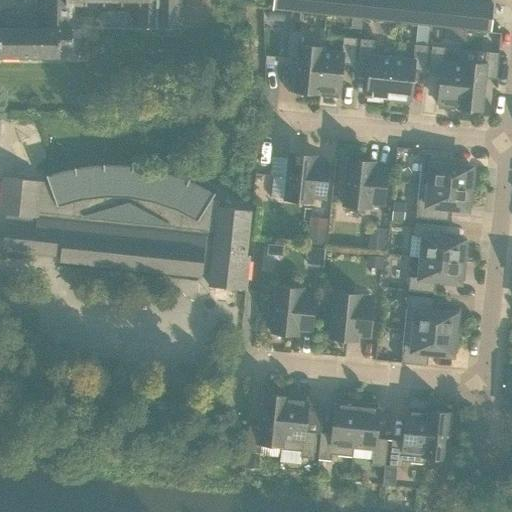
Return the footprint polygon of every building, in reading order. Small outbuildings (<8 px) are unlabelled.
[(0,30),(0,58),(58,59),(59,49),(72,50),(72,24),(72,7),(85,7),(86,7),(87,1),(102,1),(101,6),(105,7),(105,1),(119,1),(119,7),(123,7),(123,2),(137,2),(137,7),(139,7),(139,29),(177,30),(178,0),(44,0),(44,31),(0,30)] [(274,0),(273,9),(303,13),(303,0),(274,0)] [(318,0),(303,0),(303,13),(317,14),(318,0)] [(332,0),(318,0),(317,14),(331,15),(332,0)] [(347,0),(332,0),(331,15),(345,17),(347,0)] [(361,0),(347,0),(345,17),(360,18),(361,0)] [(376,0),(361,0),(360,18),(374,20),(376,0)] [(390,0),(376,0),(374,20),(388,21),(390,0)] [(405,0),(390,0),(388,21),(403,23),(405,0)] [(419,0),(405,0),(403,23),(417,24),(419,0)] [(433,0),(419,0),(417,24),(431,26),(433,0)] [(448,0),(433,0),(431,26),(446,27),(448,0)] [(494,4),(451,0),(448,0),(446,27),(491,32),(494,4)] [(269,11),(268,19),(290,21),(290,13),(269,11)] [(417,26),(415,45),(428,46),(430,27),(417,26)] [(318,93),(318,91),(322,51),(323,48),(301,46),(303,33),(289,32),(287,58),(299,59),(295,91),(318,93)] [(322,51),(318,91),(322,91),(322,95),(337,97),(338,93),(339,93),(342,64),(354,65),(357,39),(344,37),(342,53),(322,51)] [(389,98),(393,58),(372,56),(374,40),(361,39),(358,65),(370,67),(367,96),(368,96),(368,100),(382,102),(383,98),(389,98)] [(393,58),(389,98),(395,99),(394,103),(409,104),(409,100),(410,101),(413,71),(425,72),(428,46),(415,45),(413,60),(393,58)] [(455,105),(459,105),(463,65),(463,63),(465,50),(432,46),(429,73),(441,74),(438,103),(440,103),(439,107),(455,109),(455,105)] [(463,65),(459,105),(459,108),(481,110),(485,78),(496,80),(499,53),(486,52),(485,65),(463,63),(463,65)] [(420,183),(473,189),(475,172),(472,171),(472,167),(449,164),(450,152),(424,149),(420,183)] [(274,176),(272,198),(284,199),(312,202),(313,198),(325,199),(328,163),(306,161),(307,156),(289,154),(287,177),(274,176)] [(348,160),(343,206),(371,208),(371,204),(383,205),(387,169),(365,167),(365,162),(348,160)] [(248,213),(217,209),(218,203),(210,202),(215,193),(214,192),(212,195),(188,182),(189,179),(188,179),(187,182),(161,173),(161,170),(160,169),(159,173),(132,168),(132,164),(131,164),(131,168),(103,167),(103,163),(102,163),(102,167),(74,170),(74,166),(72,167),(73,170),(46,177),(45,174),(44,174),(47,183),(2,179),(0,200),(0,214),(5,215),(1,251),(59,257),(59,262),(209,278),(208,288),(244,292),(248,258),(243,258),(248,213)] [(473,189),(420,183),(416,217),(449,220),(450,208),(467,210),(468,206),(471,206),(473,189)] [(393,202),(391,220),(403,221),(405,203),(393,202)] [(314,243),(312,215),(300,215),(301,244),(314,243)] [(325,243),(328,219),(318,218),(315,242),(325,243)] [(421,257),(465,262),(467,244),(464,244),(464,240),(440,237),(442,225),(416,222),(414,235),(424,237),(421,257)] [(370,234),(368,250),(384,251),(386,236),(370,234)] [(282,256),(283,246),(268,245),(267,255),(282,256)] [(367,267),(382,269),(383,259),(368,257),(367,267)] [(465,262),(421,257),(419,277),(410,276),(408,289),(434,292),(436,280),(459,283),(460,279),(463,279),(465,262)] [(268,303),(266,318),(272,319),(271,332),(289,334),(289,329),(311,331),(315,296),(303,294),(304,290),(276,287),(274,303),(268,303)] [(329,338),(347,340),(347,335),(370,337),(373,302),(361,300),(362,296),(334,293),(329,338)] [(441,299),(408,295),(404,329),(458,335),(460,317),(456,317),(457,312),(439,311),(441,299)] [(392,326),(394,306),(384,305),(382,325),(392,326)] [(458,335),(404,329),(401,362),(427,365),(428,353),(452,356),(452,352),(456,352),(458,335)] [(282,449),(287,400),(287,397),(265,395),(261,427),(249,426),(247,452),(260,453),(261,447),(282,449)] [(287,400),(282,449),(301,451),(301,457),(314,459),(317,433),(305,431),(308,402),(306,402),(307,398),(291,396),(291,400),(287,400)] [(321,433),(318,459),(331,460),(332,454),(353,456),(354,449),(353,449),(357,407),(351,406),(352,402),(337,401),(337,405),(336,405),(333,434),(321,433)] [(353,449),(354,449),(373,450),(372,465),(385,466),(388,440),(376,439),(379,409),(378,409),(378,405),(364,404),(363,407),(357,407),(353,449)] [(428,414),(427,414),(424,414),(424,410),(409,408),(408,412),(407,412),(404,441),(392,440),(389,466),(402,468),(403,461),(424,463),(425,458),(424,458),(428,414)] [(424,458),(425,458),(445,460),(443,472),(456,473),(459,447),(447,446),(450,414),(428,412),(427,414),(428,414),(424,458)] [(456,473),(443,472),(441,492),(454,493),(456,473)] [(384,475),(383,485),(395,487),(396,476),(384,475)]
